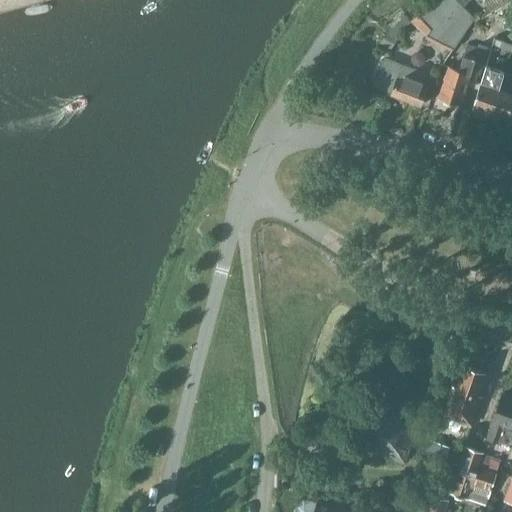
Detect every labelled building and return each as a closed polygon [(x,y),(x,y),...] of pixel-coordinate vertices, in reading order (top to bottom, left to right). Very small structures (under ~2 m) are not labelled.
[(456,0),(456,1),(455,0),(438,0),(419,15),(418,14),(418,15),(432,28),(428,35),(429,35),(452,47),(453,48),(454,48),(474,18),(462,7),(463,6),(468,0),(456,0)] [(484,0),(489,8),(490,10),(507,0),(484,0)] [(511,0),(499,9),(509,22),(511,23),(495,37),(494,37),(494,38),(511,45),(511,0)] [(388,32),(395,36),(411,22),(411,21),(406,15),(387,32),(388,32)] [(395,36),(388,32),(381,43),(388,47),(395,36)] [(491,49),(479,45),(478,44),(477,50),(474,59),(475,59),(474,63),(482,65),(484,59),(488,60),(491,49)] [(461,103),(474,63),(475,59),(474,59),(464,56),(459,70),(449,67),(439,96),(443,97),(444,100),(451,102),(454,101),(461,103)] [(421,105),(432,76),(384,58),(374,87),(391,94),(421,105)] [(511,73),(486,65),(486,66),(479,86),(473,107),(511,119),(511,73)] [(324,188),(333,191),(336,181),(327,178),(324,188)] [(471,425),(477,408),(473,407),(478,395),(486,372),(464,364),(457,387),(453,386),(442,415),(451,418),(452,416),(470,422),(469,424),(471,425)] [(511,396),(503,393),(492,423),(487,438),(497,442),(499,437),(502,428),(511,430),(511,432),(511,436),(511,438),(511,396)] [(349,443),(403,463),(421,418),(366,397),(349,443)] [(435,441),(430,439),(425,451),(430,453),(444,459),(448,449),(449,446),(435,441)] [(496,473),(478,467),(482,454),(483,452),(467,447),(460,465),(458,471),(449,468),(447,471),(443,484),(439,482),(426,511),(443,511),(448,500),(447,500),(450,493),(452,493),(454,486),(488,497),(489,497),(497,473),(496,473)] [(499,460),(482,454),(478,467),(496,473),(500,460),(499,460)] [(424,511),(430,500),(416,495),(409,511),(424,511)] [(297,502),(295,510),(295,511),(353,511),(317,500),(317,502),(305,499),(297,502)]
